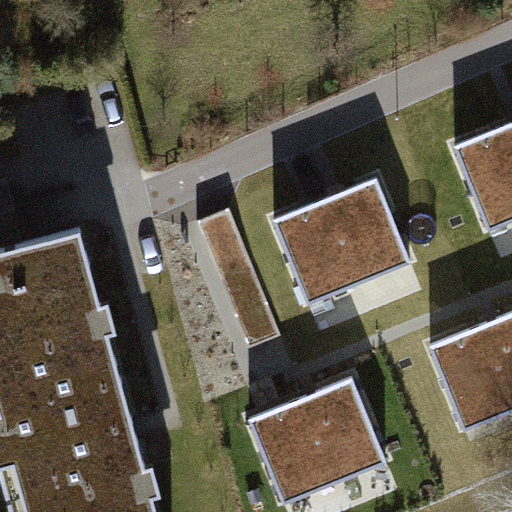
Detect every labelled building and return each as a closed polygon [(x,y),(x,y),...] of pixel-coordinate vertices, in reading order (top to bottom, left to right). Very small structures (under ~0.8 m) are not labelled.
[(511,124),(460,147),(487,210),(511,199),(511,124)] [(376,178),(280,217),(312,295),(408,256),(376,178)] [(164,511),(81,212),(0,234),(0,376),(3,388),(0,389),(0,444),(18,440),(37,511),(164,511)] [(239,280),(263,334),(281,326),(257,272),(239,280)] [(511,317),(437,346),(467,426),(511,408),(511,317)] [(354,379),(257,417),(289,498),(386,460),(354,379)]
